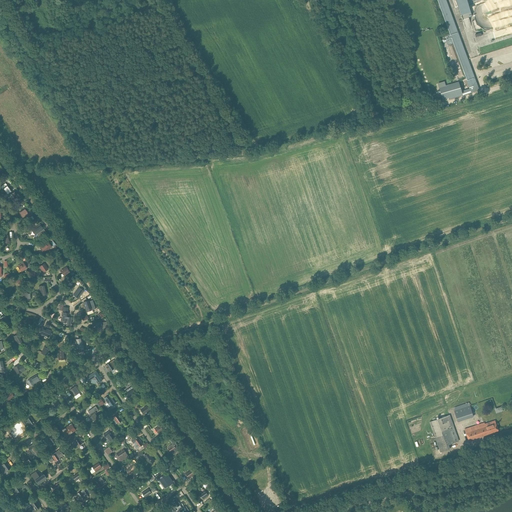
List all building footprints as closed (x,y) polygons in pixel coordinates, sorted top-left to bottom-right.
[(474,76),(468,59),(445,0),(437,0),(450,34),(445,36),(440,37),(453,83),(446,85),(439,87),(441,95),(443,99),(448,97),(449,99),(479,90),(474,76)] [(469,5),(467,0),(456,0),(463,19),(462,19),(463,20),(469,18),(469,17),(472,16),(469,5)] [(5,183),(1,187),(2,189),(8,196),(10,199),(16,194),(14,191),(13,192),(8,185),(7,185),(5,183)] [(32,221),(36,218),(32,212),(28,215),(32,221)] [(37,226),(33,230),(36,235),(37,234),(40,238),(46,233),(44,229),(40,224),(37,226)] [(48,242),(40,248),(44,253),(51,247),(48,242)] [(67,267),(61,270),(63,274),(64,275),(64,276),(70,272),(67,267)] [(8,296),(14,294),(12,286),(6,287),(8,296)] [(76,291),(74,295),(79,298),(81,295),(84,290),(79,287),(76,291)] [(24,293),(21,293),(21,298),(24,298),(24,303),(30,303),(30,291),(24,291),(24,293)] [(92,309),(89,300),(84,302),(86,311),(92,309)] [(72,317),(68,316),(69,312),(63,312),(61,321),(68,321),(67,324),(71,324),(72,317)] [(0,318),(5,326),(10,322),(5,315),(0,318)] [(101,322),(96,323),(97,329),(102,328),(102,327),(104,326),(104,330),(108,330),(107,322),(102,323),(101,322)] [(39,336),(40,333),(49,337),(51,331),(42,328),(41,328),(38,327),(35,335),(39,336)] [(23,341),(19,334),(13,337),(17,344),(23,341)] [(84,352),(85,350),(82,338),(76,339),(79,352),(80,352),(84,352)] [(114,360),(105,366),(109,372),(111,371),(113,373),(116,372),(114,369),(118,366),(114,360)] [(19,365),(14,367),(16,373),(21,371),(22,372),(25,370),(23,364),(19,365)] [(89,381),(91,379),(97,380),(99,382),(102,380),(96,371),(87,377),(89,381)] [(29,380),(28,381),(31,386),(32,385),(41,380),(38,374),(29,379),(29,380)] [(13,388),(16,383),(9,379),(7,383),(13,388)] [(81,383),(78,385),(83,393),(86,391),(81,383)] [(133,384),(125,390),(130,397),(138,391),(133,384)] [(76,385),(69,390),(73,397),(74,396),(79,393),(80,392),(76,385)] [(14,397),(11,391),(5,395),(8,400),(14,397)] [(110,395),(104,398),(106,401),(110,406),(115,403),(110,395)] [(55,399),(49,404),(53,411),(58,407),(60,406),(55,399)] [(150,410),(147,405),(140,409),(144,415),(150,410)] [(95,423),(101,419),(95,409),(89,413),(95,423)] [(123,420),(118,414),(113,418),(118,424),(123,420)] [(458,440),(449,414),(429,421),(440,452),(450,449),(448,444),(458,440)] [(34,422),(31,416),(26,420),(29,425),(34,422)] [(484,423),(465,429),(469,441),(499,431),(495,420),(485,424),(484,423)] [(20,422),(11,428),(13,431),(11,432),(15,438),(23,432),(21,428),(23,426),(20,422)] [(69,426),(62,431),(66,437),(75,431),(72,427),(72,426),(72,425),(71,424),(70,424),(69,425),(69,426)] [(160,425),(154,428),(158,434),(164,430),(163,429),(161,426),(160,425)] [(109,430),(103,434),(107,439),(109,443),(115,439),(112,435),(109,430)] [(46,438),(44,440),(47,445),(51,442),(53,445),(56,443),(54,440),(56,439),(52,434),(51,435),(50,433),(46,435),(48,437),(46,438)] [(79,437),(71,443),(75,448),(83,443),(79,437)] [(135,438),(131,440),(134,444),(134,443),(135,445),(134,446),(136,449),(139,448),(144,444),(139,438),(138,439),(135,438)] [(169,447),(168,448),(171,453),(172,452),(174,455),(178,451),(181,450),(174,441),(172,442),(173,444),(168,447),(169,447)] [(33,443),(27,447),(31,452),(32,452),(35,457),(40,454),(37,450),(38,450),(37,448),(38,448),(34,442),(33,443)] [(124,449),(117,454),(119,457),(118,459),(120,462),(122,461),(129,456),(124,449)] [(59,450),(51,455),(55,462),(59,459),(60,459),(59,458),(63,455),(61,452),(61,453),(59,450)] [(155,461),(149,452),(143,456),(150,465),(155,461)] [(134,460),(126,466),(128,469),(131,474),(137,469),(134,464),(136,463),(134,460)] [(2,465),(0,466),(0,468),(3,474),(10,469),(11,467),(7,461),(6,461),(2,464),(2,465)] [(102,467),(99,462),(92,466),(95,472),(102,467)] [(195,474),(192,469),(185,473),(189,479),(195,474)] [(163,471),(156,477),(158,480),(160,479),(162,482),(165,487),(172,482),(166,474),(165,475),(163,471)] [(36,472),(31,475),(37,484),(46,478),(43,474),(39,477),(36,472)] [(82,477),(79,472),(72,476),(76,481),(82,477)] [(98,479),(94,482),(98,489),(103,485),(102,485),(105,483),(101,477),(98,479)] [(62,487),(59,482),(52,486),(56,491),(62,487)] [(17,483),(8,488),(14,496),(21,490),(17,483)] [(152,493),(148,488),(142,493),(145,498),(152,493)] [(88,497),(83,489),(76,494),(81,501),(82,500),(83,500),(83,501),(88,497)] [(205,490),(200,494),(203,499),(209,496),(205,490)] [(176,498),(171,501),(173,504),(174,505),(173,506),(174,509),(176,508),(181,504),(176,498)] [(32,511),(33,511),(40,507),(35,500),(30,504),(32,507),(30,508),(32,511)] [(172,511),(174,511),(176,511),(174,509),(173,506),(168,500),(165,502),(172,511)] [(57,511),(58,511),(64,511),(62,509),(67,506),(65,502),(55,508),(57,511)]
